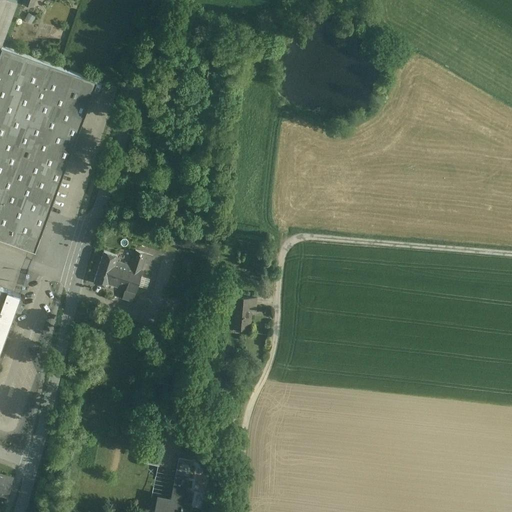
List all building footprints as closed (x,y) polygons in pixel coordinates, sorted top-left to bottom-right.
[(0,0),(0,47),(1,46),(17,1),(14,0),(0,0)] [(1,46),(0,47),(0,238),(35,251),(97,81),(1,46)] [(146,254),(136,250),(130,266),(141,269),(146,254)] [(104,251),(94,281),(108,286),(109,282),(115,261),(117,255),(104,251)] [(130,266),(115,261),(109,282),(126,288),(136,291),(142,270),(141,269),(130,266)] [(0,350),(20,295),(0,287),(0,350)] [(136,291),(126,288),(123,298),(132,301),(136,291)] [(257,297),(234,296),(231,328),(250,329),(251,311),(256,311),(257,297)] [(241,403),(225,400),(224,410),(227,410),(225,424),(237,426),(241,403)] [(161,454),(147,451),(144,462),(158,466),(161,454)] [(193,460),(180,458),(179,465),(191,468),(193,460)] [(191,468),(179,465),(178,472),(176,472),(173,488),(174,489),(172,500),(158,497),(156,509),(170,511),(188,511),(190,503),(188,503),(190,491),(187,491),(191,468)] [(13,478),(0,473),(0,496),(6,498),(7,498),(13,478),(13,477),(13,478)]
